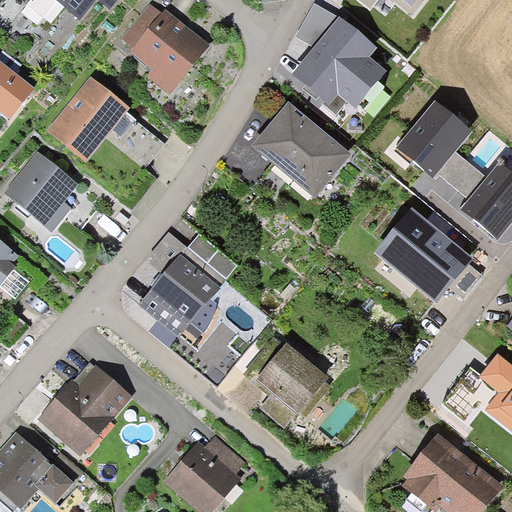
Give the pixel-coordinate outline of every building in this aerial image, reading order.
[(32,0),(33,0),(32,0),(56,0),(80,20),(95,0),(99,0),(111,9),(118,0),(32,0)] [(133,48),(162,13),(150,3),(121,38),(133,48)] [(339,17),(314,3),(295,36),(314,47),(339,17)] [(210,45),(165,9),(162,13),(133,48),(130,51),(152,68),(146,76),(169,95),(210,45)] [(378,47),(340,16),(339,17),(314,47),(292,74),(305,85),(319,96),(325,101),(330,105),(339,94),(348,102),(356,108),(387,70),(370,56),(378,47)] [(0,60),(0,110),(11,119),(35,88),(0,60)] [(91,76),(47,130),(86,162),(113,130),(127,112),(130,108),(91,76)] [(316,99),(319,96),(305,85),(302,88),(316,99)] [(337,115),(348,102),(339,94),(330,105),(325,101),(322,103),(337,115)] [(472,131),(435,100),(396,147),(433,178),(434,177),(455,151),(472,131)] [(352,153),(288,101),(251,145),(315,198),(352,153)] [(136,119),(127,112),(113,130),(122,137),(136,119)] [(38,151),(3,193),(18,204),(31,216),(52,233),(72,208),(64,202),(79,184),(38,151)] [(487,177),(455,151),(434,177),(436,180),(440,175),(468,199),(487,177)] [(511,222),(511,171),(500,162),(487,177),(468,199),(461,209),(498,240),(511,222)] [(31,216),(18,204),(15,208),(28,219),(31,216)] [(474,258),(412,207),(375,252),(437,303),(450,287),(470,264),(474,258)] [(163,275),(187,247),(169,232),(149,255),(150,264),(163,275)] [(237,266),(199,233),(188,247),(227,280),(237,266)] [(0,239),(0,286),(14,269),(16,266),(13,263),(20,255),(0,239)] [(227,280),(188,247),(187,247),(163,275),(138,305),(156,320),(177,337),(178,339),(182,334),(191,324),(211,299),(227,280)] [(483,275),(470,264),(450,287),(464,298),(483,275)] [(30,281),(14,269),(0,286),(16,299),(30,281)] [(217,303),(211,299),(191,324),(202,333),(203,334),(206,331),(208,326),(210,322),(213,318),(215,313),(216,308),(217,303)] [(169,347),(177,337),(156,320),(148,330),(169,347)] [(193,343),(202,333),(191,324),(182,334),(193,343)] [(329,377),(287,342),(255,380),(272,394),(296,414),(297,415),(299,413),(305,417),(331,386),(325,381),(329,377)] [(511,365),(497,354),(479,377),(498,392),(485,409),(511,431),(511,365)] [(90,362),(74,381),(78,385),(95,366),(90,362)] [(73,380),(38,419),(81,456),(133,397),(96,365),(95,366),(78,385),(74,381),(73,380)] [(296,414),(272,394),(260,409),(284,428),(296,414)] [(16,431),(0,449),(0,490),(21,509),(39,489),(55,504),(74,482),(52,463),(16,431)] [(482,511),(504,486),(438,433),(404,476),(408,479),(402,485),(412,493),(427,505),(435,511),(438,511),(442,507),(448,511),(482,511)] [(205,447),(198,441),(163,482),(197,511),(211,511),(241,478),(235,473),(245,462),(214,436),(205,447)] [(61,453),(52,463),(74,482),(83,472),(61,453)] [(421,511),(427,505),(412,493),(406,500),(421,511)]
